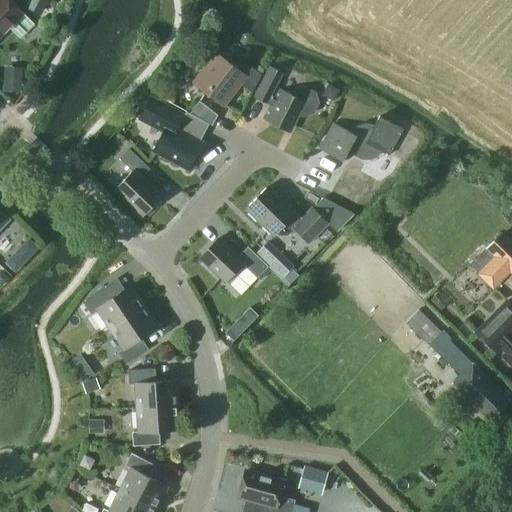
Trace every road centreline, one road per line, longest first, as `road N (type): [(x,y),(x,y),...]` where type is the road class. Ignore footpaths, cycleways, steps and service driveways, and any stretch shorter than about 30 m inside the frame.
road 1 (residential): [(189,511),(211,438),(210,388),(188,311),(154,260)]
road 2 (residential): [(154,260),(258,150)]
